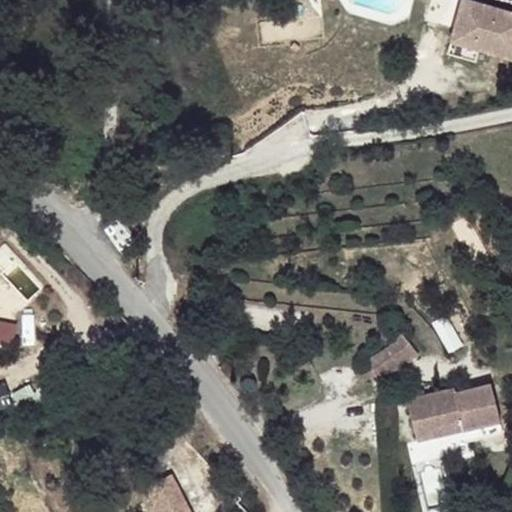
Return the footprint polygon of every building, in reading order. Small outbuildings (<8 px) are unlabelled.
[(511,59),(511,12),(469,0),(462,0),(451,41),(511,59)] [(476,62),(479,50),(451,41),(448,53),(476,62)] [(411,362),(420,354),(401,332),(386,347),(367,360),(372,369),(367,372),(372,381),(378,378),(378,379),(411,362)] [(501,421),(491,384),(456,393),(454,388),(425,395),(414,398),(407,400),(417,441),(435,437),(433,428),(461,421),(463,430),(501,421)] [(463,430),(461,421),(433,428),(435,437),(463,430)] [(486,438),(504,433),(501,421),(463,430),(466,443),(486,438)] [(146,485),(155,511),(192,511),(177,473),(146,485)] [(216,511),(211,501),(198,509),(199,511),(216,511)]
